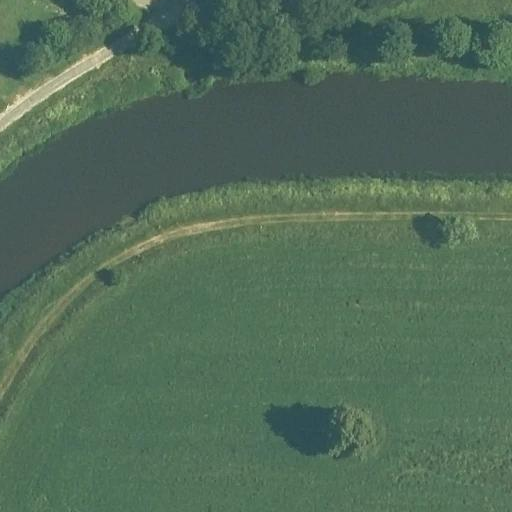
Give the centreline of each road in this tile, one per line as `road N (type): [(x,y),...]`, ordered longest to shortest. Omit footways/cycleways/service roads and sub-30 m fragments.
road 1 (track): [(0,408),(79,287),(259,223),(511,222)]
road 2 (residential): [(302,0),(181,9),(139,0)]
